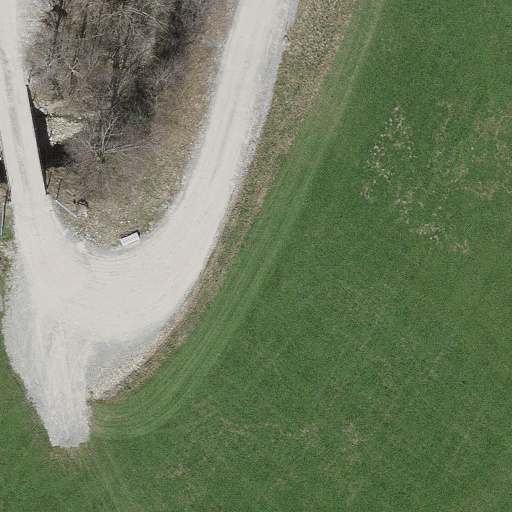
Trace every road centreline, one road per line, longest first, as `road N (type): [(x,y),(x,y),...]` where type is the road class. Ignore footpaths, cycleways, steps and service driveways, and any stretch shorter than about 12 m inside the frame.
road 1 (track): [(32,206),(50,250),(99,274),(152,250),(237,101),(266,0)]
road 2 (track): [(32,206),(0,44)]
